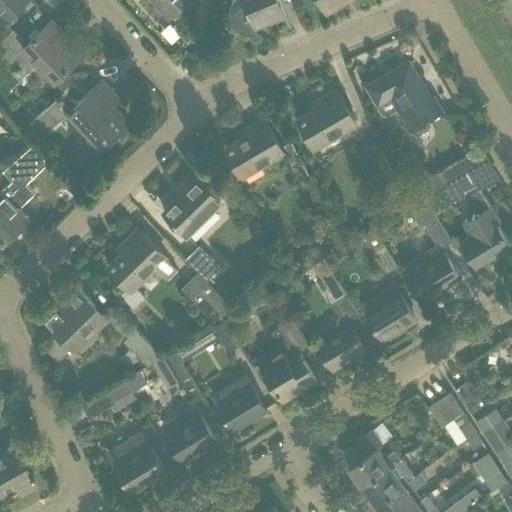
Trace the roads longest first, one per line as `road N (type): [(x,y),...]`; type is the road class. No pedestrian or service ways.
road 1 (residential): [(0,306),(196,109)]
road 2 (residential): [(281,449),(511,307)]
road 3 (residential): [(196,109),(237,80),(434,0)]
road 4 (residential): [(83,496),(0,319)]
road 5 (residential): [(511,131),(434,0)]
road 6 (residential): [(196,109),(95,0)]
road 7 (residential): [(178,511),(281,449)]
